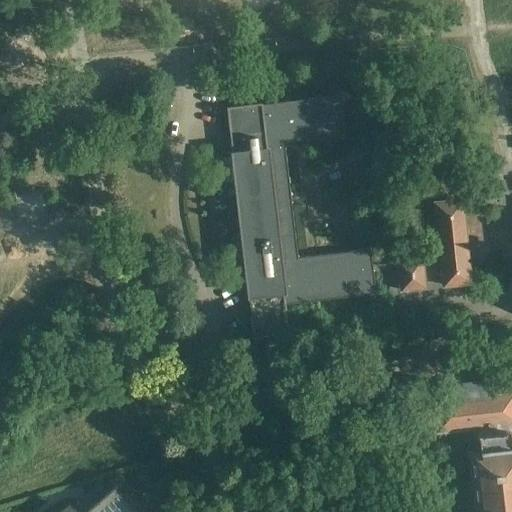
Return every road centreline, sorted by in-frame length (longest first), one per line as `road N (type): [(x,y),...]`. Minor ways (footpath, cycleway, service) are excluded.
road 1 (unclassified): [(229,511),(81,334),(54,73)]
road 2 (unknown): [(307,45),(472,32)]
road 3 (unknown): [(511,166),(472,32)]
